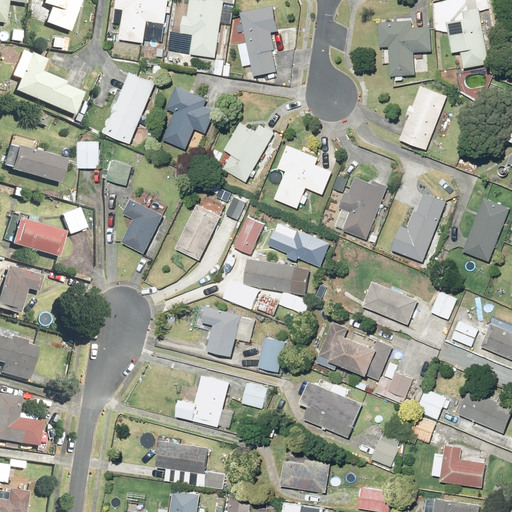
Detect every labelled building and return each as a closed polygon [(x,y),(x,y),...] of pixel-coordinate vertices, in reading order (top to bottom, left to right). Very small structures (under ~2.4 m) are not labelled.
[(0,0),(0,21),(1,21),(3,0),(22,2),(22,0),(0,0)] [(66,31),(77,0),(39,0),(39,3),(48,6),(42,23),(66,31)] [(113,0),(112,7),(121,8),(118,38),(142,41),(144,20),(164,23),(166,0),(113,0)] [(215,57),(222,0),(220,0),(188,0),(186,14),(181,13),(179,31),(191,33),(188,54),(215,57)] [(272,4),(239,11),(245,42),(237,44),(241,64),(247,63),(250,75),(274,71),(270,50),(273,49),(269,29),(277,28),(272,4)] [(487,63),(478,6),(462,8),(463,19),(446,21),(451,52),(458,51),(461,67),(487,63)] [(378,45),(387,45),(389,75),(412,74),(411,50),(430,49),(429,26),(411,27),(410,19),(377,21),(378,45)] [(19,26),(4,26),(5,41),(19,41),(19,26)] [(65,36),(44,35),(43,48),(64,49),(65,36)] [(15,77),(10,90),(70,114),(79,91),(65,86),(66,81),(39,70),(44,58),(20,48),(9,74),(15,77)] [(153,83),(128,72),(102,132),(126,143),(153,83)] [(161,137),(163,138),(160,143),(170,147),(172,142),(184,148),(194,127),(207,133),(217,110),(202,103),(204,99),(197,96),(194,103),(187,100),(191,91),(176,85),(166,106),(174,109),(161,137)] [(412,104),(410,103),(406,113),(409,114),(399,138),(426,149),(447,96),(420,85),(412,104)] [(45,116),(26,109),(22,121),(41,127),(45,116)] [(245,182),(271,131),(257,124),(254,129),(239,121),(224,150),(228,152),(220,168),(245,182)] [(96,186),(98,140),(77,139),(76,166),(90,167),(89,186),(96,186)] [(12,142),(5,168),(56,183),(63,157),(12,142)] [(277,168),(284,170),(274,197),(298,206),(305,187),(322,193),(330,170),(314,163),(317,156),(286,144),(277,168)] [(129,164),(111,159),(106,178),(124,183),(129,164)] [(344,177),(336,174),(331,187),(339,190),(344,177)] [(331,225),(365,239),(385,188),(354,175),(348,190),(344,189),(336,207),(338,208),(331,225)] [(421,260),(428,242),(436,245),(440,237),(432,233),(445,200),(423,191),(415,212),(413,211),(406,228),(399,225),(390,247),(421,260)] [(202,194),(198,204),(195,203),(175,248),(198,258),(223,202),(202,194)] [(245,201),(233,195),(224,212),(236,218),(245,201)] [(140,251),(161,214),(129,196),(120,213),(131,218),(119,239),(140,251)] [(509,206),(481,196),(461,249),(489,260),(509,206)] [(76,206),(57,213),(64,233),(84,226),(76,206)] [(261,221),(245,215),(232,245),(249,252),(261,221)] [(60,230),(14,218),(8,242),(54,253),(60,230)] [(277,231),(271,244),(289,251),(287,255),(299,260),(300,256),(322,265),(332,243),(300,229),(296,239),(277,231)] [(309,268),(246,257),(242,282),(305,293),(309,268)] [(38,275),(3,265),(0,275),(0,309),(14,313),(21,287),(34,290),(38,275)] [(371,280),(362,306),(406,322),(415,296),(371,280)] [(455,296),(438,289),(429,311),(446,318),(455,296)] [(260,291),(254,305),(275,314),(281,300),(260,291)] [(229,354),(233,338),(249,342),(254,320),(239,316),(239,315),(205,306),(201,321),(213,324),(207,348),(229,354)] [(458,317),(450,335),(473,345),(481,328),(458,317)] [(351,328),(332,319),(314,361),(336,370),(338,364),(375,379),(391,341),(378,335),(374,346),(348,335),(351,328)] [(511,330),(490,321),(480,343),(511,356),(511,330)] [(263,328),(255,326),(250,343),(258,345),(263,328)] [(0,328),(0,371),(27,379),(36,345),(23,342),(23,339),(11,336),(10,339),(7,338),(9,331),(0,328)] [(286,342),(265,336),(257,366),(278,372),(286,342)] [(379,375),(373,390),(403,402),(413,376),(394,368),(389,379),(379,375)] [(216,426),(228,380),(201,373),(194,402),(178,398),(174,416),(216,426)] [(334,382),(331,390),(307,380),(298,403),(307,406),(303,417),(348,435),(361,402),(345,396),(348,388),(334,382)] [(265,386),(245,381),(241,400),(261,405),(265,386)] [(447,394),(426,386),(417,407),(438,416),(447,394)] [(511,408),(466,389),(456,412),(505,433),(511,416),(511,408)] [(14,417),(16,395),(0,393),(0,439),(34,444),(37,419),(14,417)] [(434,421),(415,413),(407,434),(426,442),(434,421)] [(400,442),(381,434),(371,458),(391,466),(400,442)] [(208,446),(160,439),(156,465),(165,467),(204,473),(205,469),(208,446)] [(434,452),(435,445),(425,444),(422,463),(432,465),(434,452)] [(459,457),(461,447),(444,444),(443,453),(439,475),(439,479),(482,486),(486,461),(459,457)] [(439,475),(443,453),(434,452),(432,465),(431,474),(439,475)] [(304,461),(282,458),(279,485),(325,489),(328,457),(304,455),(304,461)] [(3,462),(0,461),(0,481),(2,482),(4,467),(11,468),(12,459),(3,457),(3,462)] [(204,473),(165,467),(163,480),(222,487),(224,472),(205,469),(204,473)] [(360,486),(357,507),(388,511),(391,489),(360,486)] [(0,511),(20,511),(23,492),(0,489),(0,511)] [(194,511),(196,493),(170,491),(169,507),(157,506),(156,511),(194,511)] [(246,511),(249,494),(229,491),(226,511),(246,511)] [(423,511),(480,511),(481,501),(424,498),(423,511)]
